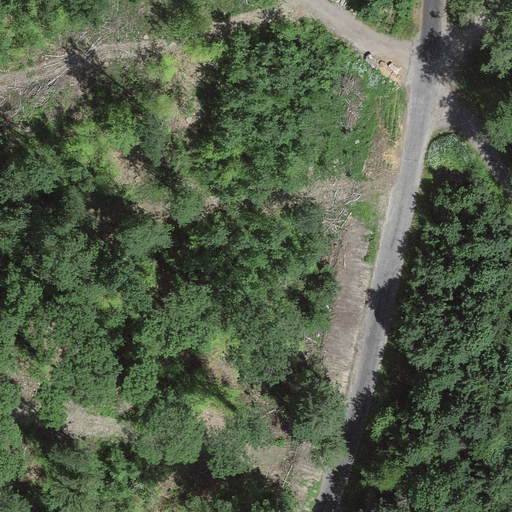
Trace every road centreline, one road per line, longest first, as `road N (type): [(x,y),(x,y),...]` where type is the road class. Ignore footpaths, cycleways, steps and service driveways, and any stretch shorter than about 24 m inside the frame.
road 1 (unclassified): [(428,78),(375,334),(320,511)]
road 2 (track): [(315,0),(428,78)]
road 3 (track): [(428,78),(511,181)]
